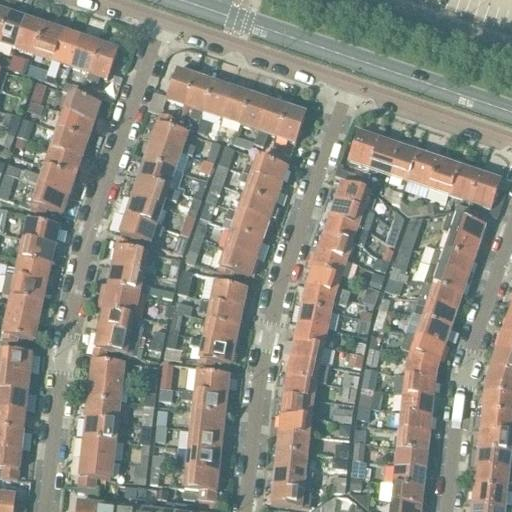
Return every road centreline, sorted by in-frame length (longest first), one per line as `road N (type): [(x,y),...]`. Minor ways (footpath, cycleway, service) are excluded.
road 1 (residential): [(43,511),(61,353),(90,221),(162,19)]
road 2 (residential): [(349,83),(272,315),(245,511)]
road 3 (secondary): [(207,10),(511,112)]
road 4 (residential): [(444,511),(457,404),(511,232)]
road 5 (secondary): [(511,69),(304,0)]
road 6 (residential): [(162,19),(349,83)]
road 7 (residential): [(349,83),(511,138)]
